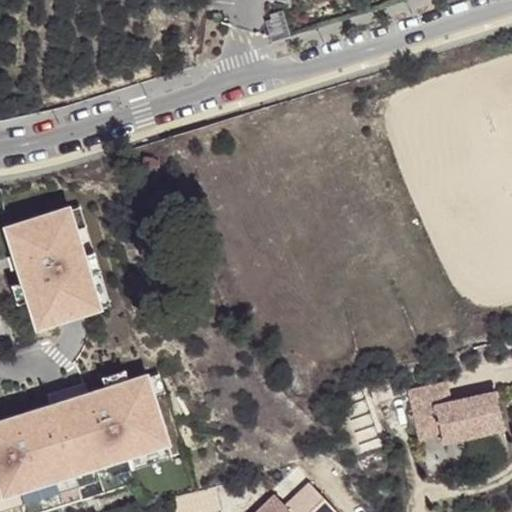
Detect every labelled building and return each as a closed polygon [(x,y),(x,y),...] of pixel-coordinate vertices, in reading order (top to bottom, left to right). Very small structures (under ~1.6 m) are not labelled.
[(83,206),(8,229),(24,283),(30,302),(39,329),(114,307),(83,206)] [(30,302),(24,283),(14,286),(20,305),(30,302)] [(0,511),(48,511),(138,484),(134,470),(211,447),(170,371),(89,395),(86,385),(70,390),(74,400),(55,407),(0,423),(0,511)] [(435,389),(399,398),(408,434),(429,429),(432,440),(434,448),(494,433),(486,397),(441,409),(435,389)] [(52,396),(55,407),(74,400),(70,390),(52,396)] [(429,429),(408,434),(411,445),(432,440),(429,429)] [(332,511),(307,485),(285,506),(289,511),(332,511)]
